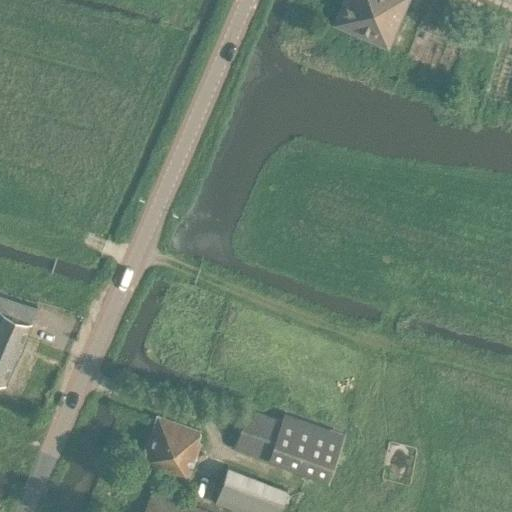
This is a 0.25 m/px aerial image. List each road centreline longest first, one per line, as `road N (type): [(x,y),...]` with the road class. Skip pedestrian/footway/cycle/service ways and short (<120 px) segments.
road 1 (tertiary): [(23,511),(248,0)]
road 2 (track): [(511,379),(383,344),(142,252)]
road 3 (track): [(85,376),(209,422),(221,449),(334,493)]
road 4 (track): [(187,0),(161,49),(3,29)]
road 5 (track): [(0,216),(139,259)]
